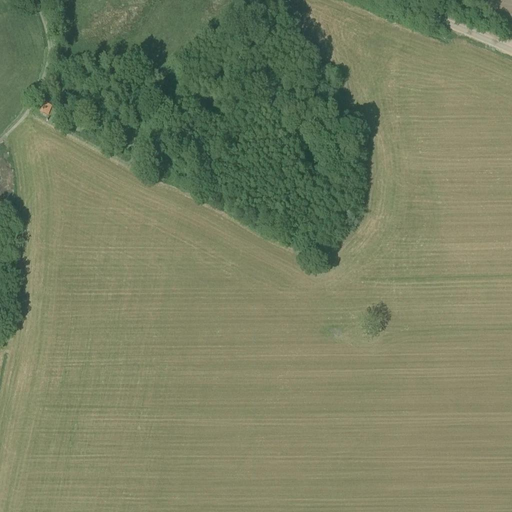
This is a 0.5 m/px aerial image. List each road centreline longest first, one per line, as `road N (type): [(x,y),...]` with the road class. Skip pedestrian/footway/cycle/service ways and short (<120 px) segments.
road 1 (track): [(36,0),(48,61),(29,110),(5,135)]
road 2 (unclassified): [(511,49),(392,0)]
